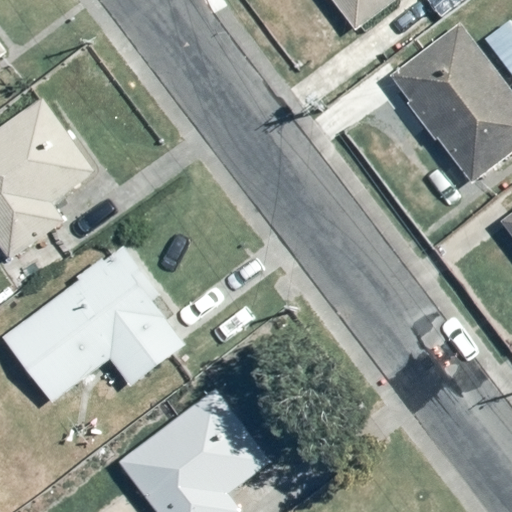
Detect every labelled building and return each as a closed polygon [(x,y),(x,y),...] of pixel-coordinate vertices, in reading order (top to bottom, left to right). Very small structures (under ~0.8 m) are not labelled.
[(341,0),(362,28),(398,0),(341,0)] [(511,155),(511,87),(465,24),(396,74),(476,182),(511,155)] [(0,62),(13,52),(0,34),(0,62)] [(101,173),(50,100),(0,134),(0,236),(15,259),(70,221),(58,203),(101,173)] [(192,344),(122,250),(8,335),(58,403),(116,359),(136,386),(192,344)] [(278,474),(215,391),(124,458),(163,511),(244,511),(245,511),(239,503),(278,474)]
